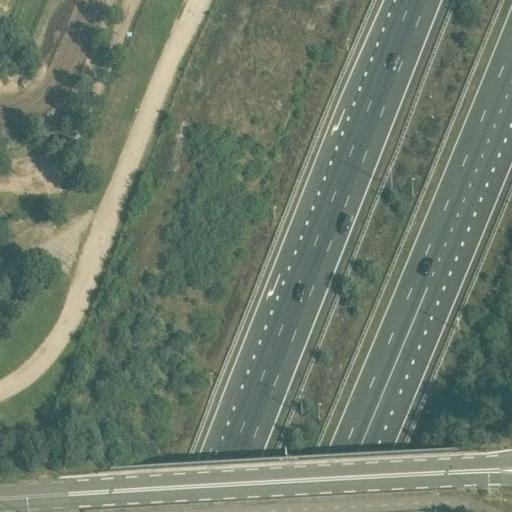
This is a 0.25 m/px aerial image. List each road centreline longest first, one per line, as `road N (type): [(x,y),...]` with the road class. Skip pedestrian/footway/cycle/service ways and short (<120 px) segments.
road 1 (primary): [(0,501),(455,475)]
road 2 (track): [(205,0),(75,310),(33,374),(0,390)]
road 3 (motorway): [(329,247),(207,511)]
road 4 (motorway): [(329,247),(223,511)]
road 5 (motorway): [(425,0),(329,247)]
road 6 (motorway): [(413,282),(511,38)]
road 7 (motorway): [(320,511),(413,282)]
road 8 (motorway): [(340,511),(413,282)]
